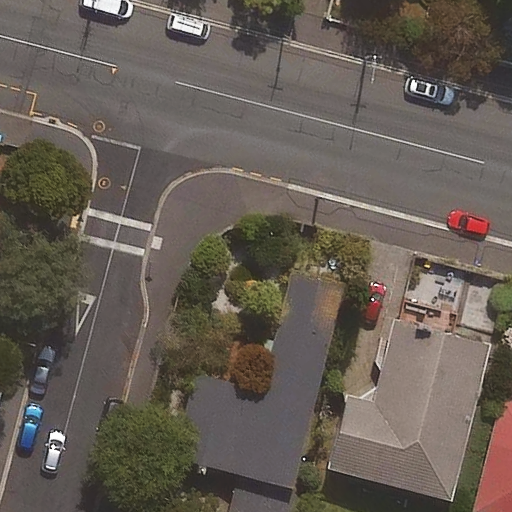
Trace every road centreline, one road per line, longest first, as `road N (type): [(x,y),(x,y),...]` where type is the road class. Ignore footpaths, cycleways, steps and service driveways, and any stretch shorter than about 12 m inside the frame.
road 1 (residential): [(153,74),(43,511)]
road 2 (tertiary): [(153,74),(511,168)]
road 3 (tertiary): [(0,34),(153,74)]
